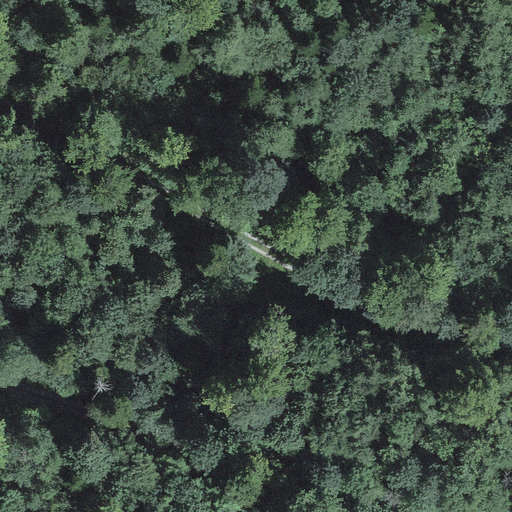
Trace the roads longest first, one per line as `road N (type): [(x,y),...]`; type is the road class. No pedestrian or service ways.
road 1 (track): [(511,358),(318,276),(0,101)]
road 2 (track): [(0,385),(390,511)]
